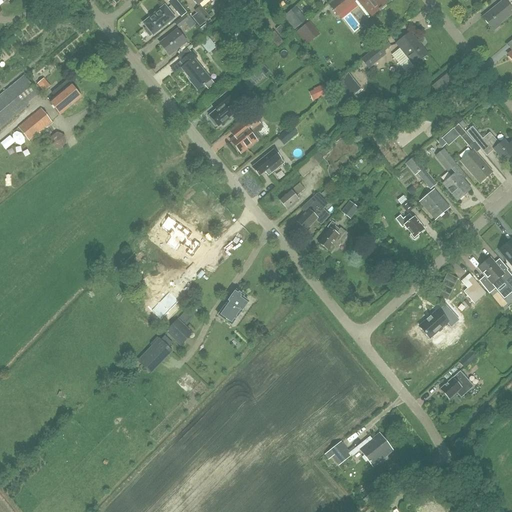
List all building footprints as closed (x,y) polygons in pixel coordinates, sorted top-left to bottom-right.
[(175,12),(181,7),(175,0),(170,0),(167,2),(175,12)] [(337,16),(355,1),(353,0),(335,0),(328,6),(337,16)] [(366,5),(374,14),(379,10),(380,11),(382,10),(381,9),(387,4),(383,0),(358,0),(363,6),(366,5)] [(498,24),(511,13),(511,10),(504,0),(482,18),(493,31),(499,26),(498,24)] [(165,6),(143,23),(147,28),(144,30),(150,36),(152,34),(153,36),(175,18),(165,6)] [(192,16),(200,26),(209,18),(200,6),(195,10),(197,12),(192,16)] [(299,6),(289,16),(301,29),(311,19),(299,6)] [(191,18),(188,21),(184,16),(174,24),(179,29),(186,23),(190,29),(196,24),(191,18)] [(296,33),(306,45),(319,35),(309,22),(296,33)] [(206,24),(200,29),(205,34),(210,30),(206,24)] [(276,30),(282,37),(287,33),(281,26),(276,30)] [(169,55),(187,41),(178,30),(160,44),(169,55)] [(278,47),(284,43),(275,31),(269,36),(278,47)] [(415,67),(414,66),(428,55),(410,33),(397,44),(400,48),(392,55),(406,74),(415,67)] [(204,47),(211,41),(208,37),(201,43),(204,47)] [(369,69),(387,55),(385,52),(392,47),(386,40),(379,46),(379,45),(361,60),(369,69)] [(184,66),(182,68),(193,82),(192,83),(198,91),(211,80),(194,59),(197,57),(193,51),(180,62),(184,66)] [(332,87),(344,101),(345,102),(361,89),(348,73),(332,87)] [(27,103),(38,93),(23,75),(0,94),(0,128),(28,105),(27,103)] [(440,97),(454,85),(446,75),(432,86),(432,87),(427,92),(430,96),(436,91),(440,97)] [(50,86),(43,78),(37,84),(43,92),(50,86)] [(60,115),(81,98),(67,81),(54,92),(55,92),(52,95),(54,98),(49,102),(60,115)] [(249,90),(242,81),(228,92),(235,101),(249,90)] [(318,100),(326,97),(321,86),(313,89),(314,90),(309,93),(313,101),(318,99),(318,100)] [(394,123),(424,99),(418,92),(379,124),(390,137),(399,130),(394,123)] [(213,120),(212,122),(216,126),(217,125),(218,127),(221,125),(223,127),(231,120),(229,118),(231,116),(239,109),(233,102),(230,99),(226,94),(212,105),(216,111),(209,116),(213,120)] [(358,99),(352,103),(347,106),(354,115),(364,107),(358,99)] [(19,126),(18,127),(29,141),(52,122),(41,109),(19,126)] [(251,114),(239,124),(229,132),(234,138),(230,141),(240,154),(260,137),(254,129),(259,124),(251,114)] [(473,142),(457,125),(453,129),(469,147),(473,142)] [(287,139),(289,141),(298,133),(292,126),(278,138),(282,143),(287,139)] [(488,143),(494,150),(504,162),(511,155),(511,142),(508,146),(504,141),(499,145),(489,133),(482,139),(472,127),(466,132),(481,149),(488,143)] [(336,142),(345,134),(341,129),(332,138),(336,142)] [(323,147),(324,148),(318,153),(322,158),(328,153),(326,150),(329,148),(326,145),(323,147)] [(258,175),(264,171),(268,176),(284,163),(273,149),(251,167),(258,175)] [(450,169),(455,165),(443,150),(436,157),(447,171),(450,169)] [(479,183),(491,173),(473,151),(461,162),(479,183)] [(305,152),(299,155),(302,161),(308,158),(305,152)] [(302,178),(318,165),(312,157),(307,161),(308,162),(297,171),(302,178)] [(436,185),(414,160),(406,166),(416,178),(418,176),(430,190),(436,185)] [(470,190),(462,180),(455,173),(454,174),(442,184),(457,201),(470,190)] [(295,197),(304,189),(299,183),(278,200),(287,210),(298,200),(295,197)] [(321,194),(326,199),(332,194),(327,189),(321,194)] [(437,218),(448,209),(433,191),(421,201),(426,206),(424,207),(429,212),(431,211),(437,218)] [(316,194),(307,203),(311,208),(308,210),(296,222),(306,231),(312,225),(311,224),(315,220),(320,225),(326,219),(319,212),(327,204),(316,194)] [(403,196),(398,201),(408,213),(413,209),(403,196)] [(349,219),(357,208),(349,201),(340,212),(349,219)] [(417,235),(424,230),(414,217),(413,218),(409,214),(402,219),(406,224),(404,225),(411,234),(409,235),(413,240),(418,236),(417,235)] [(159,230),(161,229),(169,235),(168,236),(170,238),(166,245),(176,252),(179,249),(181,246),(183,247),(184,246),(189,250),(186,254),(192,258),(201,246),(195,241),(193,244),(188,240),(190,238),(192,234),(168,217),(159,230)] [(324,249),(325,248),(327,249),(331,243),(332,241),(338,245),(347,233),(340,228),(339,229),(336,226),(337,225),(332,221),(328,227),(330,228),(318,243),(320,244),(318,245),(324,249)] [(153,250),(161,242),(156,237),(147,245),(153,250)] [(511,266),(511,241),(499,251),(500,253),(499,254),(505,261),(507,260),(511,266)] [(503,274),(490,259),(478,269),(496,290),(504,283),(511,291),(511,277),(506,271),(503,274)] [(474,304),(486,294),(470,276),(462,283),(468,290),(464,293),(474,304)] [(232,325),(235,321),(248,302),(242,298),(243,296),(236,291),(218,316),(232,325)] [(158,305),(152,311),(161,320),(178,302),(169,293),(158,305)] [(195,317),(187,310),(179,319),(186,326),(195,317)] [(445,319),(438,311),(437,311),(419,327),(425,333),(424,333),(426,335),(426,334),(430,339),(438,331),(439,332),(448,325),(451,328),(456,323),(449,316),(445,319)] [(178,320),(166,332),(181,346),(192,334),(178,320)] [(427,358),(437,370),(453,356),(442,344),(448,339),(444,334),(433,344),(438,348),(427,358)] [(171,350),(159,339),(138,361),(149,372),(171,350)] [(460,363),(465,369),(478,357),(472,351),(460,363)] [(449,400),(456,393),(460,398),(471,388),(467,384),(468,382),(459,372),(440,390),(449,400)] [(372,467),(392,451),(378,434),(371,440),(369,437),(349,453),(341,442),(325,456),(328,460),(331,458),(338,466),(350,456),(351,457),(359,450),(372,467)]
